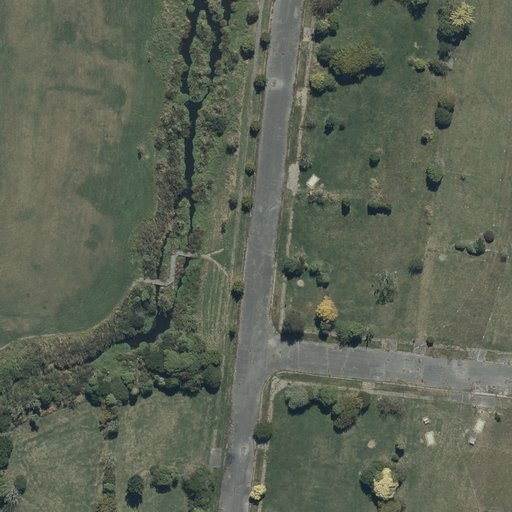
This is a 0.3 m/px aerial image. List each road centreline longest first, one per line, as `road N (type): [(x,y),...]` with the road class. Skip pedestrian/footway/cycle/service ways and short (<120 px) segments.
road 1 (track): [(234,511),(289,0)]
road 2 (track): [(253,347),(511,379)]
